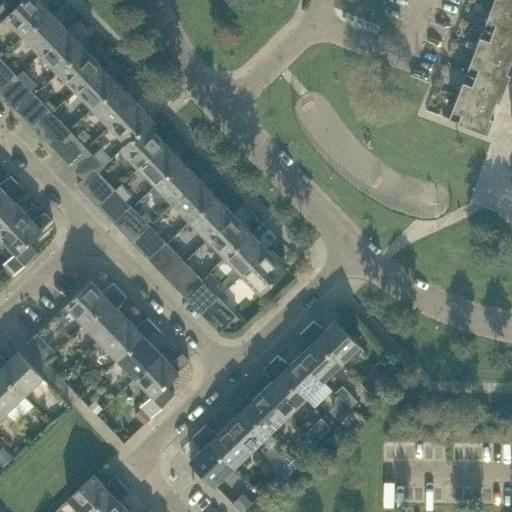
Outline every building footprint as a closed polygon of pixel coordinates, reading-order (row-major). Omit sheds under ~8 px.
[(40,0),(22,0),(6,16),(7,18),(8,17),(25,34),(50,10),(40,0)] [(511,0),(494,0),(493,4),(511,11),(511,0)] [(511,11),(493,4),(484,27),(511,37),(511,11)] [(42,52),(67,28),(50,10),(25,34),(42,52)] [(511,37),(484,27),(476,49),(511,63),(511,60),(511,37)] [(59,70),(84,46),(67,28),(42,52),(59,70)] [(76,88),(102,64),(84,46),(59,70),(76,88)] [(508,71),(511,63),(476,49),(467,71),(506,86),(511,72),(508,71)] [(0,64),(0,90),(14,105),(23,97),(32,88),(5,60),(0,64)] [(94,106),(119,82),(102,64),(76,88),(94,106)] [(500,101),(506,86),(467,71),(458,94),(494,108),(497,100),(500,101)] [(111,124),(136,100),(119,82),(94,106),(111,124)] [(30,104),(21,112),(26,118),(44,101),(32,88),(23,97),(30,104)] [(491,116),(494,108),(458,94),(450,117),(489,132),(494,117),(491,116)] [(14,105),(21,112),(30,104),(23,97),(14,105)] [(153,117),(136,100),(111,124),(127,141),(128,142),(147,123),(148,124),(154,118),(153,117)] [(44,101),(26,118),(45,137),(62,120),(44,101)] [(57,133),(65,141),(74,132),(62,120),(45,137),(49,141),(57,133)] [(165,141),(148,124),(147,123),(128,142),(127,141),(121,147),(122,149),(123,148),(140,165),(165,141)] [(94,154),(74,132),(65,141),(56,149),(77,171),(94,154)] [(56,149),(65,141),(57,133),(49,141),(56,149)] [(157,183),(182,159),(165,141),(140,165),(157,183)] [(99,170),(104,164),(94,154),(77,171),(84,178),(86,175),(95,166),(99,170)] [(174,201),(199,177),(182,159),(157,183),(174,201)] [(86,175),(94,182),(102,174),(99,170),(95,166),(86,175)] [(11,174),(0,182),(0,198),(18,181),(11,174)] [(108,179),(102,174),(94,182),(85,190),(99,204),(116,188),(125,179),(122,177),(111,177),(108,179)] [(85,190),(94,182),(86,175),(84,178),(78,183),(85,190)] [(191,219),(217,195),(199,177),(174,201),(191,219)] [(16,199),(25,188),(18,181),(0,198),(0,232),(25,208),(16,199)] [(116,188),(99,204),(112,219),(121,210),(130,202),(116,188)] [(209,237),(234,213),(217,195),(191,219),(209,237)] [(121,210),(128,218),(137,209),(130,202),(121,210)] [(45,210),(34,218),(25,208),(0,232),(0,233),(17,251),(5,262),(14,272),(37,250),(29,241),(43,227),(42,227),(52,217),(45,210)] [(128,218),(119,226),(147,255),(156,246),(164,238),(137,209),(128,218)] [(121,210),(112,219),(119,226),(128,218),(121,210)] [(226,255),(251,230),(234,213),(209,237),(226,255)] [(243,273),(268,248),(251,230),(226,255),(243,273)] [(156,246),(163,254),(171,245),(164,238),(156,246)] [(163,254),(154,262),(181,291),(190,282),(199,274),(171,245),(163,254)] [(154,262),(163,254),(156,246),(147,255),(154,262)] [(286,266),(285,266),(268,248),(243,273),(260,290),(259,291),(260,292),(287,267),(286,266)] [(190,282),(197,290),(206,281),(199,274),(190,282)] [(93,280),(93,279),(66,304),(67,305),(68,305),(85,322),(121,288),(114,281),(102,290),(93,280)] [(197,290),(188,298),(215,326),(232,309),(206,281),(197,290)] [(188,298),(197,290),(190,282),(181,291),(188,298)] [(118,306),(128,295),(121,288),(85,322),(102,340),(127,316),(118,306)] [(220,331),(237,314),(232,309),(215,326),(220,331)] [(148,316),(137,325),(127,316),(102,340),(119,358),(155,323),(148,316)] [(360,346),(361,345),(336,318),(334,319),(335,320),(325,328),(314,319),(307,326),(342,362),(359,345),(360,346)] [(153,342),(162,331),(155,323),(119,358),(136,376),(162,351),(153,342)] [(324,379),(342,362),(307,326),(300,333),(309,344),(299,353),(324,379)] [(46,360),(56,350),(38,332),(28,341),(46,360)] [(43,377),(44,376),(18,350),(17,351),(18,351),(9,360),(0,352),(0,367),(25,393),(42,376),(43,377)] [(162,351),(136,376),(149,389),(143,395),(147,399),(145,401),(141,405),(151,415),(165,401),(174,392),(165,384),(180,370),(179,369),(189,359),(183,352),(182,353),(171,361),(162,351)] [(306,396),(324,379),(299,353),(290,363),(279,354),(272,360),(306,396)] [(288,414),(306,396),(272,360),(264,367),(273,379),(263,388),(276,401),(288,414)] [(0,402),(7,410),(25,393),(0,367),(0,402)] [(288,414),(276,401),(263,388),(254,398),(243,388),(235,395),(241,401),(270,431),(288,414)] [(270,431),(241,401),(235,395),(228,402),(237,413),(227,423),(252,448),(270,431)] [(96,400),(90,405),(97,413),(103,407),(96,400)] [(343,402),(333,412),(340,420),(351,410),(343,402)] [(145,423),(152,416),(142,406),(135,413),(145,423)] [(218,432),(207,423),(207,422),(200,429),(234,465),(252,448),(227,423),(218,432)] [(316,440),(322,434),(315,427),(309,433),(316,440)] [(217,482),(234,465),(200,429),(193,436),(201,448),(192,456),(191,457),(216,483),(217,482)] [(0,460),(4,465),(14,455),(4,445),(0,449),(0,460)] [(290,453),(278,464),(288,474),(299,462),(290,453)] [(95,474),(95,473),(95,472),(68,498),(69,499),(69,498),(82,511),(90,511),(123,481),(116,474),(104,483),(95,474)] [(120,499),(130,488),(123,481),(90,511),(125,511),(129,509),(120,499)] [(244,492),(235,501),(243,510),(252,501),(244,492)]
